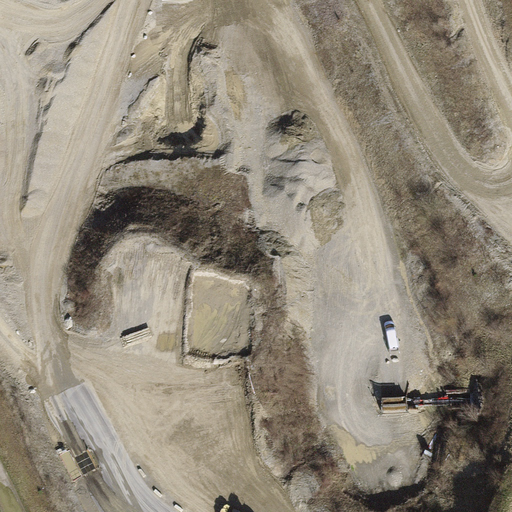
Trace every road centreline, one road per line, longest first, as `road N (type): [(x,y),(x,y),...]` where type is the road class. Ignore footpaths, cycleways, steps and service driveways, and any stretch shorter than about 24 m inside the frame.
road 1 (track): [(138,511),(103,471),(42,327),(53,230),(177,0)]
road 2 (track): [(334,403),(378,296),(296,38),(265,0)]
road 3 (track): [(366,0),(455,159)]
